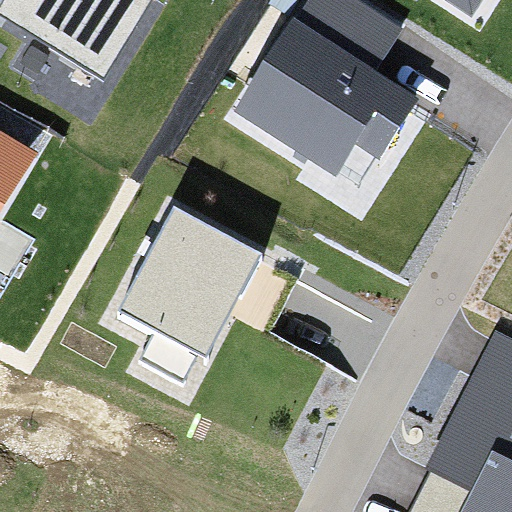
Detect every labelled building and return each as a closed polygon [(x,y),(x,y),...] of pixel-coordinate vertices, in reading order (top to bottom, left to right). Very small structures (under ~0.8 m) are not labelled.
[(5,0),(0,8),(0,13),(101,76),(148,0),(5,0)] [(360,0),(304,0),(292,20),(373,71),(402,26),(360,0)] [(446,0),(470,15),(480,0),(446,0)] [(292,20),(236,108),(338,173),(355,146),(374,158),(413,97),(373,71),(292,20)] [(0,215),(35,158),(0,136),(0,215)] [(170,215),(117,318),(152,336),(138,364),(179,385),(193,357),(203,362),(256,259),(170,215)] [(511,511),(511,347),(494,339),(409,511),(511,511)]
